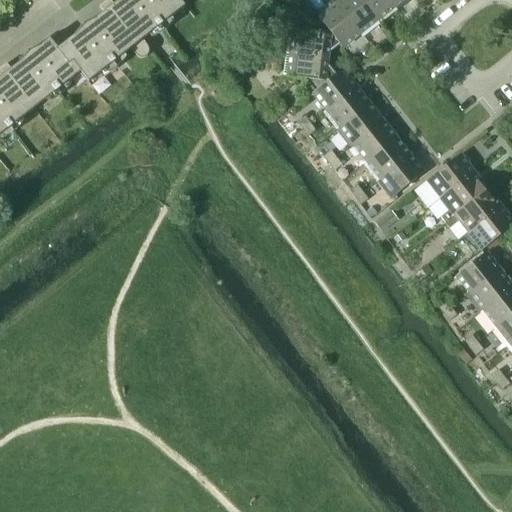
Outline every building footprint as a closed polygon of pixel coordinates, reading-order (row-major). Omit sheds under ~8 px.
[(114,63),(131,49),(136,56),(137,57),(139,58),(140,59),(141,59),(143,59),(144,58),(146,58),(147,57),(148,56),(148,54),(149,53),(149,52),(149,50),(148,49),(148,48),(142,41),(149,35),(159,27),(137,0),(120,0),(114,6),(109,0),(99,8),(104,13),(96,19),(84,25),(114,63)] [(159,27),(163,32),(166,30),(168,28),(171,25),(172,23),(174,20),(172,17),(185,7),(179,0),(137,0),(159,27)] [(305,0),(278,0),(296,23),(313,9),(305,0)] [(379,24),(360,0),(346,0),(338,7),(358,32),(362,37),(379,24)] [(387,0),(360,0),(379,24),(396,11),(387,0)] [(387,0),(396,11),(409,0),(387,0)] [(321,22),(337,42),(340,46),(358,32),(338,7),(320,21),(321,22)] [(286,54),(325,58),(326,50),(337,42),(321,22),(306,33),(295,32),(295,33),(288,32),(286,54)] [(101,73),(104,76),(107,75),(109,73),(112,72),(115,70),(118,68),(114,63),(84,25),(83,25),(82,25),(83,26),(74,37),(66,43),(62,37),(53,44),(49,39),(41,46),(28,52),(28,51),(27,52),(57,91),(80,72),(88,83),(101,73)] [(0,114),(10,128),(57,91),(27,52),(26,53),(27,53),(18,64),(11,70),(6,64),(0,68),(0,76),(1,78),(0,78),(0,114)] [(301,78),(313,94),(333,77),(324,66),(325,58),(286,54),(283,76),(301,78)] [(323,113),(354,89),(340,71),(333,77),(313,94),(310,96),(323,113)] [(337,130),(367,106),(354,89),(323,113),(337,130)] [(350,147),(381,123),(367,106),(337,130),(350,147)] [(0,135),(10,128),(0,114),(0,135)] [(302,129),(310,124),(304,117),(297,123),(302,129)] [(363,164),(394,140),(381,123),(350,147),(363,164)] [(315,131),(310,124),(302,129),(308,136),(315,131)] [(363,164),(377,181),(407,157),(394,140),(363,164)] [(329,164),(336,158),(331,151),(323,157),(329,164)] [(407,157),(377,181),(390,198),(395,194),(396,195),(421,175),(407,157)] [(440,199),(472,175),(458,157),(414,191),(428,208),(440,199)] [(341,165),(336,158),(329,164),(334,171),(341,165)] [(445,223),(485,192),(472,175),(440,199),(449,210),(440,217),(445,223)] [(355,199),(363,193),(357,186),(350,192),(355,199)] [(458,222),(467,233),(499,208),(485,192),(445,223),(449,229),(458,222)] [(368,199),(363,193),(355,199),(361,206),(368,199)] [(511,225),(499,208),(467,233),(481,251),(511,226),(511,225)] [(391,210),(375,223),(382,232),(398,220),(391,210)] [(401,233),(393,239),(398,244),(406,238),(401,233)] [(472,292),(498,272),(484,254),(458,274),(472,292)] [(426,276),(421,269),(413,274),(419,282),(426,276)] [(472,292),(485,309),(511,289),(498,272),(472,292)] [(494,330),(498,326),(511,315),(511,289),(485,309),(480,313),(494,330)] [(444,314),(451,308),(446,301),(438,307),(444,314)] [(456,315),(451,308),(444,314),(449,321),(456,315)] [(511,315),(498,326),(511,343),(511,315)] [(470,348),(477,343),(472,336),(465,341),(470,348)] [(483,350),(477,343),(470,348),(475,355),(483,350)] [(491,376),(496,382),(503,377),(498,370),(491,376)] [(509,384),(503,377),(496,382),(501,389),(509,384)]
